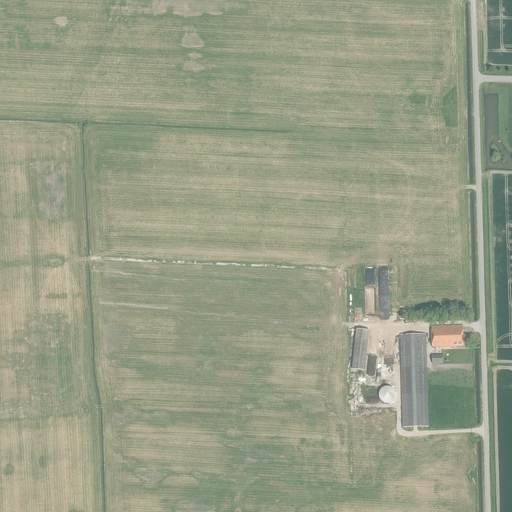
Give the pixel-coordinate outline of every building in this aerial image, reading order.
[(451,346),(451,347),(456,347),(456,346),(464,346),(463,325),(432,326),(432,347),(451,346)] [(353,369),(365,371),(369,330),(357,329),(353,369)] [(391,367),(391,334),(383,334),(383,367),(391,367)] [(427,335),(401,336),(403,427),(428,427),(427,335)] [(432,355),(432,363),(443,363),(443,355),(432,355)] [(388,387),(387,387),(386,387),(385,387),(384,387),(383,388),(382,388),(382,389),(381,389),(381,390),(380,390),(380,391),(379,392),(379,393),(379,394),(379,395),(379,396),(379,397),(379,398),(380,399),(380,400),(381,400),(381,401),(382,401),(382,402),(383,402),(384,403),(385,403),(386,403),(387,403),(388,403),(389,403),(390,403),(391,403),(391,402),(392,402),(393,401),(394,400),(394,399),(395,399),(395,398),(395,397),(395,396),(396,396),(396,395),(396,394),(395,394),(395,393),(395,392),(395,391),(394,391),(394,390),(393,389),(392,388),(391,388),(391,387),(390,387),(389,387),(388,387)]
